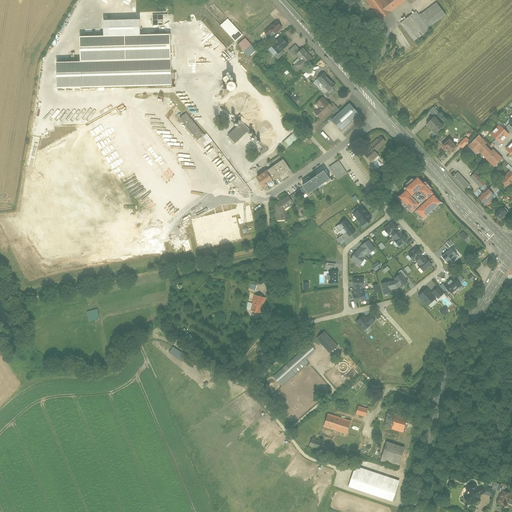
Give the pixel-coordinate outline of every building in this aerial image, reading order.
[(334,0),(332,2),(339,10),(345,5),(348,8),(359,0),(365,0),(382,21),(407,2),(405,0),(383,0),(381,2),(379,0),(334,0)] [(416,11),(400,23),(413,41),(429,29),(428,28),(445,15),(435,2),(419,15),(416,11)] [(234,41),(241,35),(227,19),(220,25),(234,41)] [(283,28),(277,21),(263,31),(267,37),(273,33),(274,35),(283,28)] [(196,31),(191,36),(198,44),(205,38),(207,40),(212,35),(202,24),(195,30),(196,31)] [(287,38),(293,33),(289,28),(283,33),(287,38)] [(297,38),(293,33),(288,37),(292,42),(297,38)] [(81,62),(56,62),(57,88),(172,85),(171,34),(80,37),(81,62)] [(286,43),(281,36),(270,45),(275,52),(286,43)] [(244,38),(237,44),(247,56),(254,50),(244,38)] [(311,60),(301,49),(300,50),(295,45),(289,51),(294,57),(295,56),(299,61),(292,67),(297,73),(311,60)] [(275,56),(279,61),(286,55),(282,50),(275,56)] [(306,78),(310,75),(311,75),(313,73),(310,69),(303,74),(306,78)] [(335,86),(323,72),(312,82),(324,96),(335,86)] [(222,80),(219,88),(232,92),(234,84),(222,80)] [(317,108),(314,112),(320,119),(334,107),(327,100),(325,101),(322,98),(314,105),(317,108)] [(360,113),(350,102),(330,118),(341,130),(360,113)] [(433,116),(436,113),(431,108),(428,111),(433,116)] [(184,111),(177,116),(195,137),(201,132),(184,111)] [(444,128),(435,118),(426,126),(435,136),(444,128)] [(240,120),(224,134),(231,143),(247,128),(240,120)] [(504,131),(499,126),(490,134),(495,139),(504,131)] [(285,149),(299,136),(294,131),(280,143),(285,149)] [(509,136),(504,131),(495,139),(500,144),(509,136)] [(375,151),(386,141),(379,135),(366,147),(368,148),(363,153),(371,161),(378,154),(375,151)] [(503,160),(479,136),(468,147),(477,156),(479,153),(494,168),(503,160)] [(450,141),(442,148),(449,156),(457,149),(450,141)] [(288,170),(280,157),(267,166),(275,179),(288,170)] [(338,179),(347,173),(339,161),(330,167),(338,179)] [(275,179),(267,166),(254,175),(262,188),(275,179)] [(308,194),(329,179),(323,170),(302,186),(303,187),(307,193),(308,194)] [(507,187),(511,181),(511,174),(509,172),(500,180),(507,187)] [(470,186),(458,173),(454,176),(457,179),(456,179),(466,190),(470,186)] [(485,184),(475,173),(471,178),(481,188),(485,184)] [(422,221),(443,204),(436,196),(433,198),(430,193),(432,191),(426,184),(424,185),(418,177),(406,187),(407,189),(396,198),(412,217),(416,214),(422,221)] [(488,189),(478,198),(485,205),(487,204),(488,205),(501,192),(494,184),(489,189),(488,189)] [(307,193),(303,187),(290,196),(293,202),(307,193)] [(285,209),(294,203),(293,202),(290,196),(288,195),(274,204),(275,219),(286,219),(285,209)] [(362,205),(351,214),(362,227),(372,219),(362,205)] [(508,214),(502,208),(495,214),(500,220),(508,214)] [(350,237),(356,232),(346,220),(335,228),(339,232),(344,229),(350,237)] [(399,246),(408,238),(403,232),(400,234),(395,228),(397,226),(392,221),(383,229),(389,235),(390,234),(393,238),(392,239),(399,246)] [(458,235),(467,244),(471,240),(462,231),(458,235)] [(350,259),(360,266),(366,257),(364,256),(366,254),(367,255),(374,250),(368,241),(360,247),(361,248),(357,252),(356,251),(350,259)] [(423,271),(431,264),(426,258),(425,259),(421,254),(422,253),(416,246),(407,254),(414,262),(415,261),(419,265),(418,266),(423,271)] [(442,256),(448,263),(451,261),(453,263),(459,257),(451,248),(442,256)] [(488,256),(480,263),(484,267),(491,260),(488,256)] [(377,262),(370,266),(373,271),(380,267),(377,262)] [(329,283),(337,284),(338,271),(335,271),(335,263),(327,263),(327,272),(329,272),(329,283)] [(389,280),(380,281),(383,294),(391,292),(391,290),(396,289),(400,286),(401,287),(408,281),(401,272),(394,278),(395,279),(393,281),(389,281),(389,280)] [(354,303),(366,300),(364,291),(363,291),(362,286),(364,286),(363,277),(352,277),(352,287),(353,287),(354,293),(352,294),(354,303)] [(458,287),(461,285),(455,278),(452,280),(451,280),(447,283),(448,284),(445,286),(448,289),(448,291),(449,292),(450,292),(451,293),(454,290),(455,291),(458,288),(458,287)] [(418,295),(427,306),(442,293),(436,286),(431,291),(427,287),(418,295)] [(261,297),(254,295),(250,311),(258,312),(261,297)] [(444,306),(438,312),(442,316),(447,310),(444,306)] [(96,309),(86,312),(88,322),(99,319),(96,309)] [(364,330),(371,324),(364,316),(357,322),(364,330)] [(316,337),(327,353),(336,346),(325,330),(316,337)] [(280,386),(308,363),(305,359),(315,351),(309,344),(271,376),(280,386)] [(171,347),(167,353),(181,361),(184,354),(171,347)] [(356,405),(354,413),(364,417),(366,409),(356,405)] [(347,433),(350,422),(328,415),(324,426),(347,433)] [(391,429),(403,432),(406,420),(394,417),(391,429)] [(328,453),(331,445),(309,438),(307,446),(328,453)] [(380,461),(399,467),(404,449),(385,443),(380,461)] [(347,486),(392,500),(399,481),(354,466),(347,486)] [(470,492),(469,495),(464,497),(466,503),(469,502),(471,506),(480,502),(479,499),(479,496),(483,494),(491,497),(494,489),(484,486),(477,489),(474,485),(465,489),(466,491),(470,492)] [(511,495),(501,491),(497,503),(502,505),(503,502),(511,505),(511,495)]
